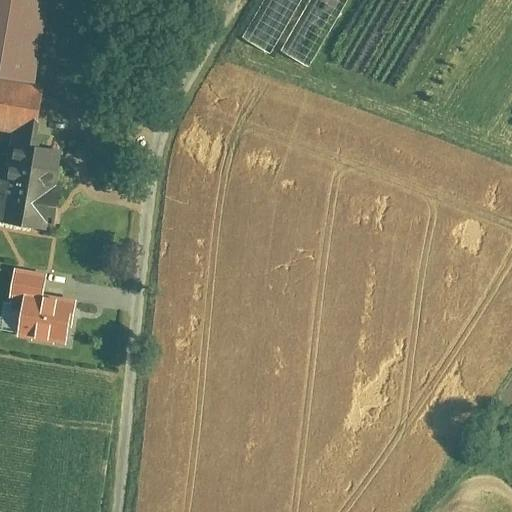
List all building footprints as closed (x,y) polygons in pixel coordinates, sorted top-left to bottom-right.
[(32,75),(44,0),(0,0),(0,125),(11,127),(34,131),(43,77),(32,75)] [(11,127),(5,158),(54,167),(58,142),(33,138),(34,131),(11,127)] [(54,167),(5,158),(2,176),(0,175),(0,223),(43,231),(54,167)] [(43,272),(12,268),(9,291),(40,296),(43,272)] [(72,302),(19,295),(14,336),(62,342),(64,326),(69,327),(72,302)]
